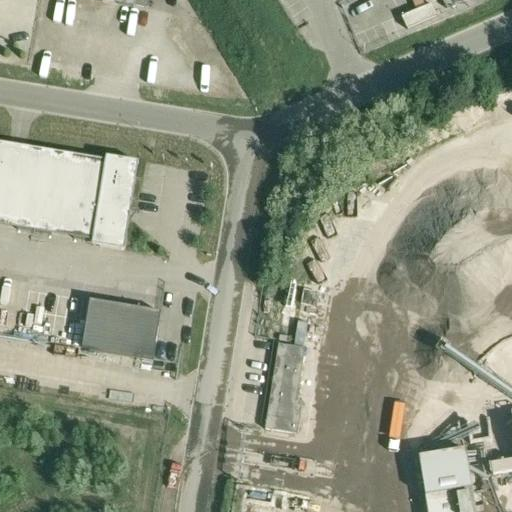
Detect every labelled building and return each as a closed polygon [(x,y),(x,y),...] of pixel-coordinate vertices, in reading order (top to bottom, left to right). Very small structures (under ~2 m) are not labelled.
[(87,0),(134,7),(148,9),(149,0),(87,0)] [(402,18),(407,30),(436,18),(431,5),(402,18)] [(198,66),(217,53),(191,14),(171,27),(198,66)] [(113,163),(0,144),(0,227),(95,243),(94,247),(124,252),(139,164),(113,160),(113,163)] [(161,313),(129,308),(121,355),(153,361),(161,313)] [(265,430),(298,436),(303,403),(297,402),(305,349),(278,345),(265,430)]
